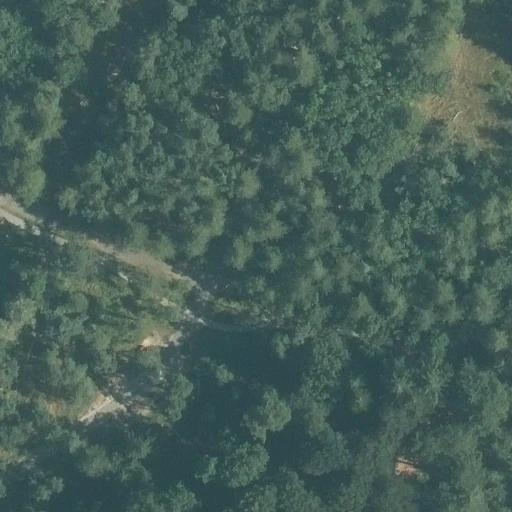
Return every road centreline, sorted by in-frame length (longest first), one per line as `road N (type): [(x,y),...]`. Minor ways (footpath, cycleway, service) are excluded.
road 1 (unclassified): [(396,0),(320,61),(285,108),(190,318),(144,381),(0,483)]
road 2 (track): [(33,208),(152,0)]
road 3 (track): [(209,277),(115,249),(0,191)]
road 4 (track): [(268,306),(461,366)]
